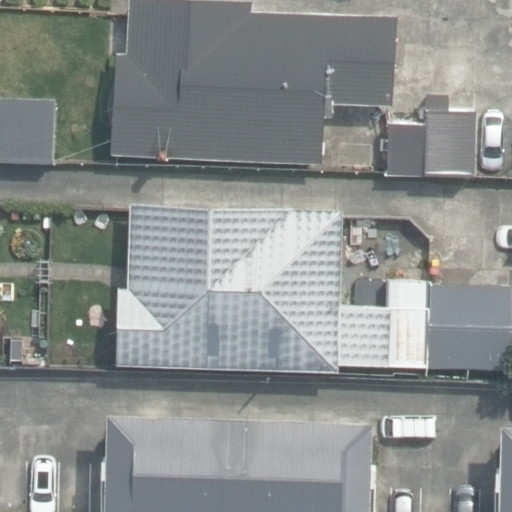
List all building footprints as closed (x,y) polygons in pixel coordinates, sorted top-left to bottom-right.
[(113,150),(324,160),(327,99),(393,102),(397,12),(255,5),(254,0),(129,0),(127,51),(117,51),(113,150)] [(387,172),(473,175),(475,109),(451,108),(451,92),(427,91),(427,121),(388,120),(387,172)] [(0,158),(57,160),(59,95),(0,93),(0,158)] [(116,363),(339,369),(339,361),(511,365),(511,282),(389,279),(389,304),(341,303),(344,207),(131,201),(129,284),(118,284),(116,363)] [(235,511),(238,414),(109,410),(108,454),(104,454),(103,475),(108,475),(106,511),(235,511)] [(379,483),(380,418),(238,414),(235,511),(372,511),(374,483),(379,483)] [(511,511),(511,420),(503,420),(502,467),(498,467),(498,483),(501,483),(500,511),(511,511)]
